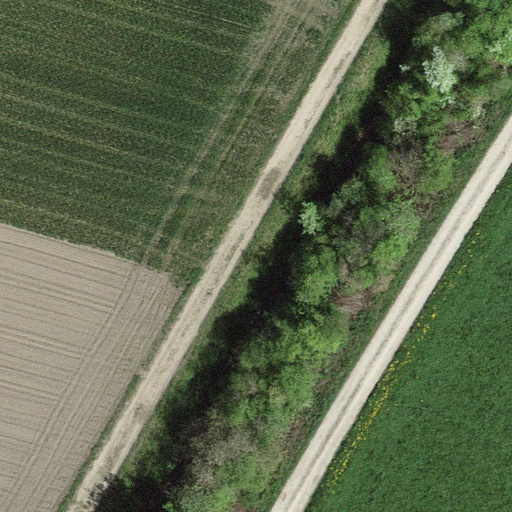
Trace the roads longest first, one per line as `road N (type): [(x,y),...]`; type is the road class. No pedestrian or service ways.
road 1 (track): [(84,511),(386,0)]
road 2 (track): [(511,122),(287,511)]
